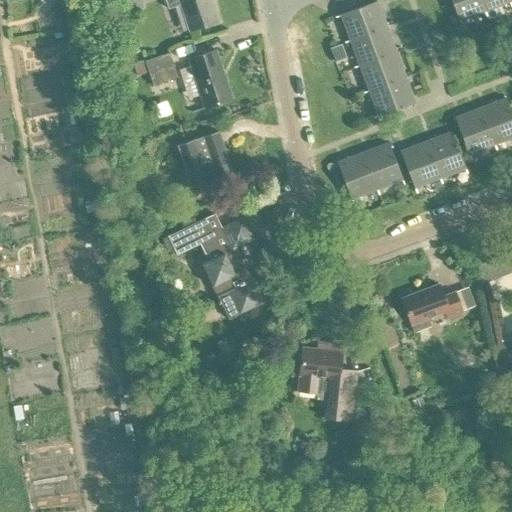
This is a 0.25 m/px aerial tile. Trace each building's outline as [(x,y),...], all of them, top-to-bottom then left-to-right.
[(143,8),(140,0),(111,0),(116,17),(143,8)] [(164,0),(167,7),(181,2),(190,31),(218,22),(211,0),(164,0)] [(450,0),(459,21),(485,12),(480,0),(450,0)] [(480,0),(485,12),(510,2),(509,0),(480,0)] [(350,41),(387,27),(378,2),(341,16),(350,41)] [(461,26),(459,21),(458,18),(450,21),(453,28),(461,26)] [(360,66),(397,52),(387,27),(350,41),(360,66)] [(206,108),(233,100),(216,51),(190,60),(206,108)] [(178,78),(170,52),(145,60),(153,86),(178,78)] [(369,91),(406,77),(397,52),(360,66),(369,91)] [(406,77),(369,91),(379,117),(416,103),(406,77)] [(481,109),(495,145),(511,138),(511,112),(507,99),(481,109)] [(470,154),(495,145),(481,109),(456,119),(470,154)] [(192,188),(234,174),(219,132),(177,146),(192,188)] [(427,142),(440,178),(466,169),(452,133),(427,142)] [(414,188),(440,178),(427,142),(401,152),(414,188)] [(364,153),(378,190),(404,180),(390,144),(364,153)] [(352,199),(378,190),(364,153),(338,163),(352,199)] [(215,214),(169,236),(163,239),(169,254),(176,251),(178,255),(200,245),(206,256),(209,254),(212,260),(202,265),(229,320),(263,304),(242,260),(260,251),(244,218),(222,228),(215,214)] [(485,278),(511,272),(511,252),(480,259),(485,278)] [(463,313),(455,292),(444,297),(439,284),(403,299),(412,324),(411,324),(414,333),(430,327),(427,319),(445,312),(447,319),(463,313)] [(320,343),(319,350),(304,348),(300,376),(301,376),(300,391),(317,393),(317,399),(328,400),(325,418),(352,421),(358,372),(341,370),(344,345),(320,343)]
